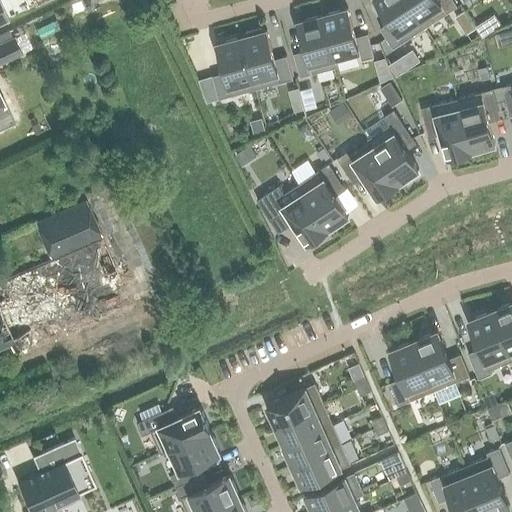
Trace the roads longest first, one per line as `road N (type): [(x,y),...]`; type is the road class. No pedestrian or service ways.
road 1 (residential): [(511,274),(466,286),(240,386),(240,407),(289,511)]
road 2 (residential): [(511,171),(453,185),(316,271)]
